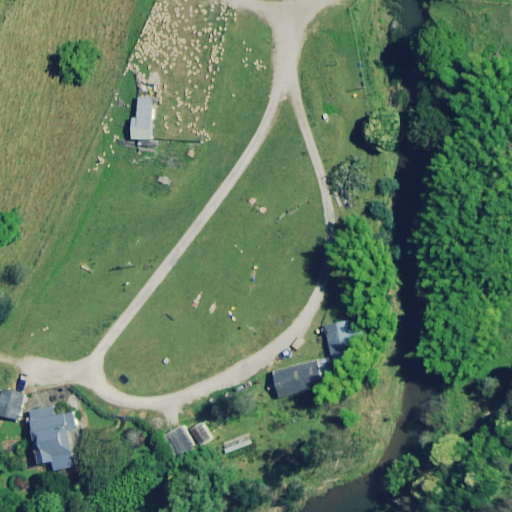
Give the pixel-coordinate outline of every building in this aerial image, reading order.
[(154,98),(139,98),(138,118),(132,118),(132,139),(154,139),(154,98)] [(365,336),(362,319),(328,324),(335,363),(359,359),(355,338),(365,336)] [(338,383),(331,358),(277,372),(283,397),(338,383)] [(26,395),(3,390),(0,402),(0,415),(20,420),(26,395)] [(57,415),(56,407),(33,410),(41,464),(54,462),(56,471),(78,467),(75,450),(82,449),(76,412),(57,415)] [(213,439),(203,424),(192,431),(202,446),(213,439)] [(196,449),(184,426),(165,437),(177,459),(196,449)] [(251,443),(247,434),(222,445),(226,454),(251,443)]
